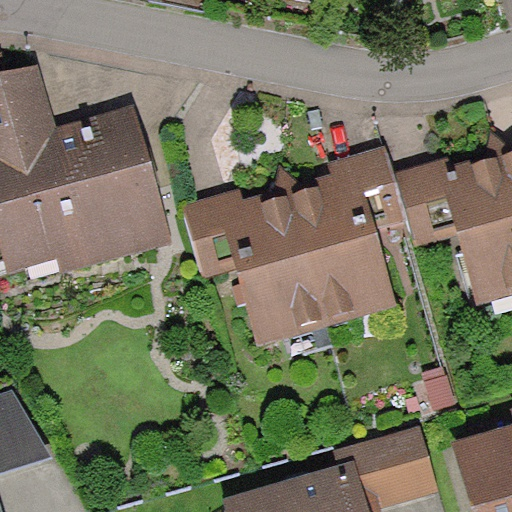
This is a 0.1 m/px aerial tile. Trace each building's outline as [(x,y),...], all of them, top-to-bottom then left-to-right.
[(0,65),(0,263),(8,291),(170,242),(131,113),(57,136),(33,56),(0,65)] [(511,149),(492,155),(511,224),(511,149)] [(442,240),(463,315),(511,301),(511,224),(492,155),(387,185),(401,230),(407,249),(442,240)] [(379,157),(275,187),(321,334),(391,315),(368,239),(401,230),(387,185),(379,157)] [(217,251),(250,356),(321,334),(275,187),(177,217),(190,259),(217,251)] [(0,511),(0,457),(43,445),(25,384),(0,390),(0,511)] [(511,511),(511,414),(438,435),(459,511),(511,511)] [(223,511),(354,511),(343,476),(223,511)]
